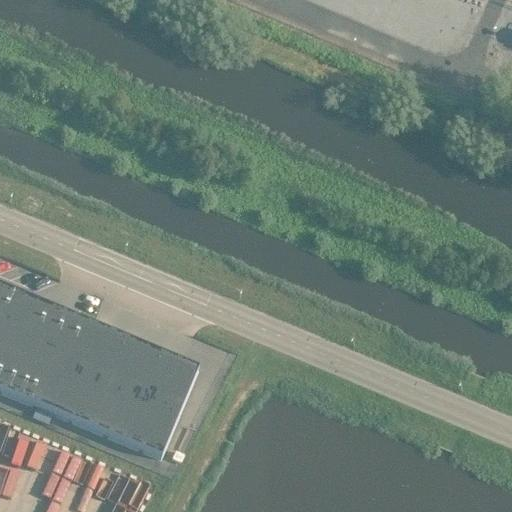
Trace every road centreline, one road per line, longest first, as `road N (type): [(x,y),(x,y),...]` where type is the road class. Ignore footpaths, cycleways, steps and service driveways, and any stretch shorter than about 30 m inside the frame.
road 1 (track): [(0,76),(511,294)]
road 2 (unclassified): [(0,215),(511,432)]
road 3 (unknown): [(363,0),(511,65)]
